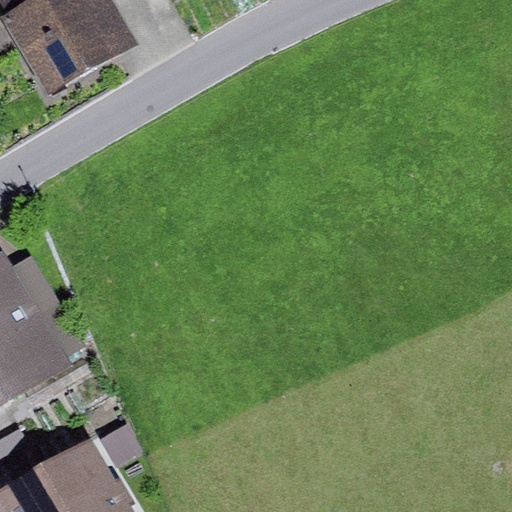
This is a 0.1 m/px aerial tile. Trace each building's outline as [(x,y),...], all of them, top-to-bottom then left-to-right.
[(48,96),(139,43),(113,0),(1,0),(9,13),(2,18),(48,96)] [(0,407),(74,365),(69,356),(14,267),(4,250),(0,252),(0,407)] [(32,256),(14,267),(69,356),(87,345),(32,256)] [(143,452),(128,425),(102,441),(117,467),(143,452)] [(21,430),(0,441),(0,461),(30,445),(21,430)] [(0,508),(2,511),(136,511),(93,437),(0,490),(0,508)]
